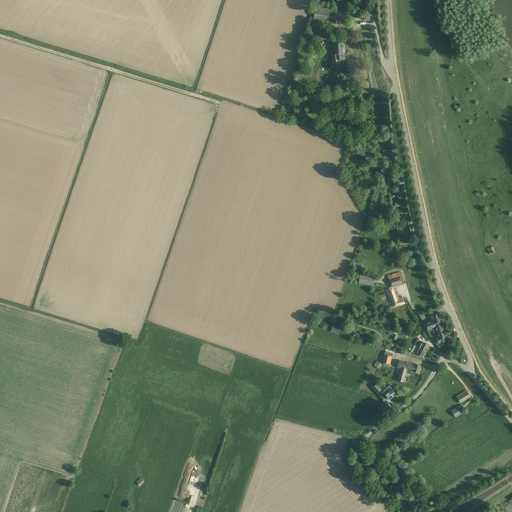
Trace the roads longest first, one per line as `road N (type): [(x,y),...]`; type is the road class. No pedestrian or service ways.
road 1 (unclassified): [(470,372),(434,269),(386,0)]
road 2 (track): [(218,101),(0,35)]
road 3 (unclassified): [(406,511),(367,466),(367,436),(413,399),(441,361),(470,372)]
